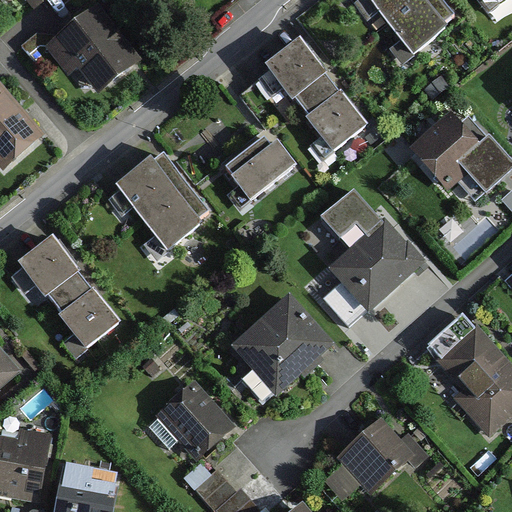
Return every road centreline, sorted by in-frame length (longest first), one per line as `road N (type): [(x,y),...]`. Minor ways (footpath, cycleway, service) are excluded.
road 1 (residential): [(511,245),(249,482)]
road 2 (residential): [(87,157),(284,0)]
road 3 (residential): [(87,157),(0,54)]
